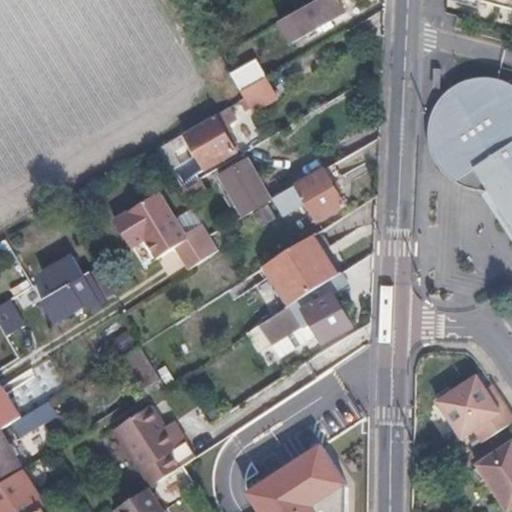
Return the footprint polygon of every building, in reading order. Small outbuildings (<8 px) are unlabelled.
[(321,0),(281,23),(293,43),(347,13),(341,3),(346,0),(321,0)] [(511,0),(482,0),(511,8),(511,0)] [(266,78),(255,61),(231,75),(242,93),(266,78)] [(279,96),(268,77),(266,78),(242,93),(245,99),(253,111),(279,96)] [(511,86),(510,85),(506,83),(503,82),(497,80),(491,79),(487,78),(483,78),(479,78),(476,79),(471,80),(468,80),(464,82),(461,83),(457,85),(453,87),(450,89),(446,92),(443,95),(439,99),(437,103),(434,107),(432,112),(430,116),(429,122),(428,127),(427,131),(427,135),(427,137),(427,140),(428,144),(429,149),(430,154),(432,158),(433,161),(435,164),(438,168),(440,171),(443,174),(448,178),(452,181),(454,182),(457,184),(460,186),(463,187),(467,188),(471,189),(475,190),(480,191),(484,191),(487,191),(489,190),(497,202),(494,203),(511,230),(511,86)] [(253,111),(245,99),(241,101),(249,114),(253,111)] [(230,107),(185,134),(207,171),(239,152),(225,129),(238,121),(230,107)] [(159,150),(182,189),(193,183),(175,154),(186,147),(180,137),(159,150)] [(236,203),(244,218),(248,215),(286,193),(276,177),(264,184),(250,159),(220,177),(231,195),(227,197),(232,206),(236,203)] [(286,193),(248,215),(253,223),(279,208),(284,217),(307,203),(319,223),(347,206),(334,184),(343,179),(339,172),(334,164),(286,193)] [(207,191),(200,179),(193,183),(182,189),(190,201),(207,191)] [(190,240),(171,210),(140,229),(130,213),(113,224),(147,279),(155,274),(141,253),(150,247),(158,260),(176,249),(190,240)] [(314,236),(266,266),(292,307),(318,290),(340,277),(327,257),(314,236)] [(199,262),(217,251),(212,242),(194,253),(199,262)] [(181,258),(176,249),(158,260),(164,269),(181,258)] [(44,305),(56,324),(85,307),(88,313),(106,301),(90,274),(52,296),(29,258),(19,264),(33,287),(44,305)] [(351,286),(343,274),(340,277),(318,290),(325,302),(333,297),(351,286)] [(33,287),(21,295),(32,313),(44,305),(33,287)] [(273,346),(281,359),(318,335),(324,344),(352,326),(342,310),(333,297),(325,302),(318,290),(292,307),(261,326),(273,346)] [(13,299),(0,306),(0,323),(8,338),(29,326),(13,299)] [(273,346),(261,326),(247,334),(260,354),(273,346)] [(161,381),(141,347),(125,356),(146,390),(161,381)] [(439,402),(463,439),(475,431),(483,443),(511,423),(511,412),(501,396),(494,385),(487,389),(478,376),(439,402)] [(58,416),(50,402),(13,425),(20,439),(58,416)] [(197,458),(174,423),(167,428),(152,406),(115,430),(153,487),(197,458)] [(0,435),(0,480),(23,467),(3,433),(0,435)] [(511,442),(477,465),(508,511),(510,511),(511,511),(511,442)] [(316,449),(245,497),(254,511),(345,511),(346,488),(316,449)] [(47,507),(24,471),(0,486),(0,511),(39,511),(42,510),(47,507)] [(164,511),(149,489),(117,510),(117,511),(164,511)]
